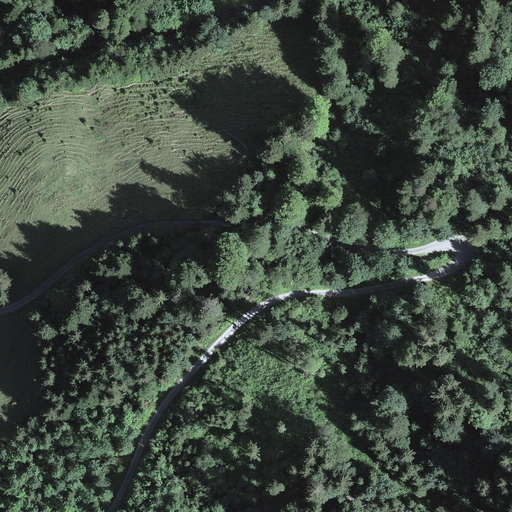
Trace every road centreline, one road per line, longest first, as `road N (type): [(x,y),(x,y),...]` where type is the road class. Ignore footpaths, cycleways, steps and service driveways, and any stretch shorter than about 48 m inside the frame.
road 1 (track): [(0,312),(84,252),(141,226),(268,221),(364,248),(468,244),(467,257),(443,270),(361,290),(289,292),(255,307),(160,406),(108,511)]
road 2 (track): [(0,76),(266,0)]
road 3 (track): [(232,511),(338,496),(374,511)]
